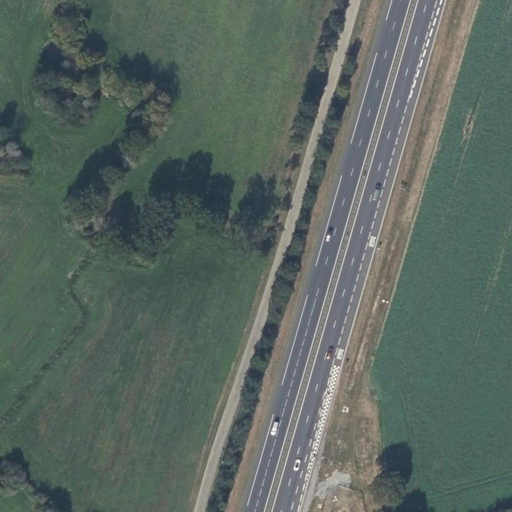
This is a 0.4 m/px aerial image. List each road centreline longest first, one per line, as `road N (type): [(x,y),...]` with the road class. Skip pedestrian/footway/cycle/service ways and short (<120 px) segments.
road 1 (unclassified): [(198,511),(353,0)]
road 2 (trunk): [(400,0),(254,511)]
road 3 (trunk): [(280,511),(426,0)]
